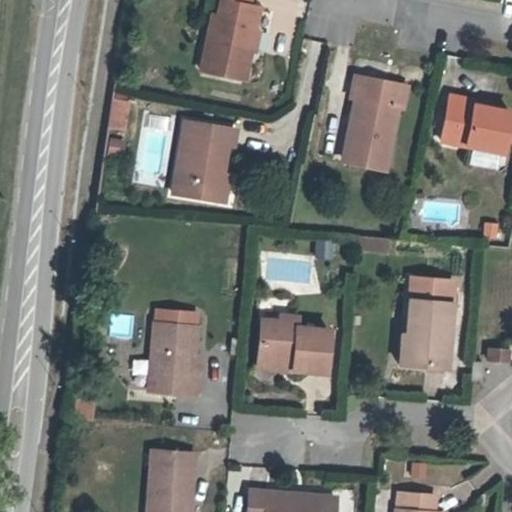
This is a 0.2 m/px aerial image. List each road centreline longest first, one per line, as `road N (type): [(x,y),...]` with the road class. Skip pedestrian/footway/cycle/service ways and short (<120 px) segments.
road 1 (primary): [(68,0),(2,511)]
road 2 (residential): [(262,425),(346,433),(375,413),(476,418),(497,411)]
road 3 (residential): [(511,26),(382,0)]
